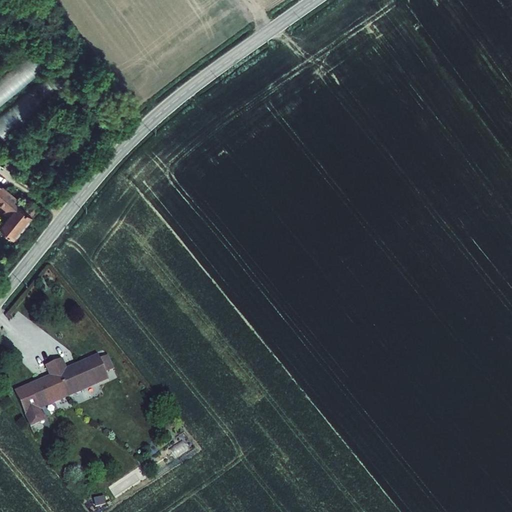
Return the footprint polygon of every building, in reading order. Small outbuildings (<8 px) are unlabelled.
[(40,46),(0,75),(0,103),(53,64),(40,46)] [(60,67),(0,112),(0,136),(72,83),(60,67)] [(0,202),(3,199),(11,206),(17,199),(0,184),(0,202)] [(0,205),(11,215),(1,227),(0,227),(0,228),(14,241),(39,209),(31,203),(25,210),(19,206),(22,203),(17,199),(11,206),(3,199),(0,202),(0,205)] [(49,361),(63,395),(79,388),(78,384),(92,378),(94,382),(104,377),(101,372),(108,368),(102,354),(94,358),(93,354),(68,365),(70,369),(62,372),(61,368),(56,358),(49,361)] [(63,395),(49,361),(41,364),(46,374),(47,378),(40,381),(38,377),(23,384),(24,385),(10,391),(24,425),(39,418),(33,404),(46,398),(47,401),(63,395)]
